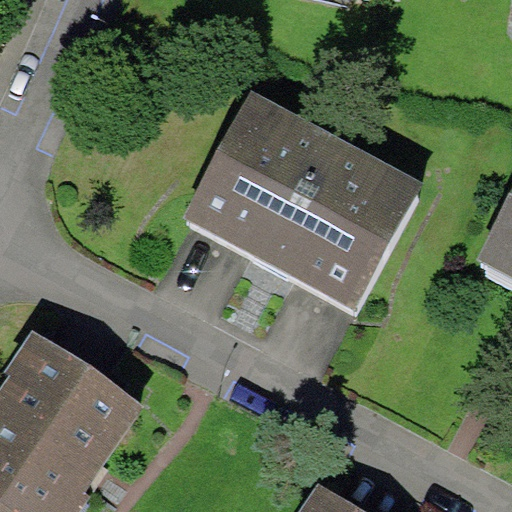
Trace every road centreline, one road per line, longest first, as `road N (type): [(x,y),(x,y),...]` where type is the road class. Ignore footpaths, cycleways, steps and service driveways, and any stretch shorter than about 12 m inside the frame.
road 1 (residential): [(491,511),(0,228)]
road 2 (residential): [(81,0),(0,208)]
